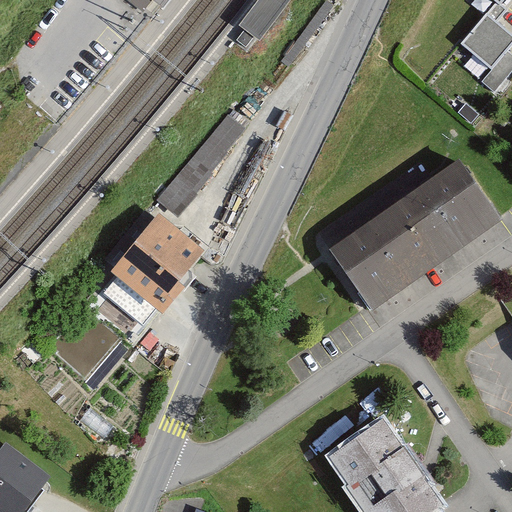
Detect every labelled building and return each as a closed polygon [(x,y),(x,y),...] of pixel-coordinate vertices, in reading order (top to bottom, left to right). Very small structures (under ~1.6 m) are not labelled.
[(259,0),(246,18),(262,31),(286,0),(259,0)] [(511,40),(511,31),(488,11),(463,39),(491,64),(511,40)] [(229,109),(158,196),(178,212),(248,125),(229,109)] [(505,213),(454,150),(329,238),(375,304),(505,213)] [(214,243),(169,210),(122,267),(174,309),(214,243)] [(385,408),(329,446),(371,511),(427,511),(446,500),(385,408)] [(21,511),(48,468),(2,437),(0,439),(0,505),(9,511),(21,511)]
